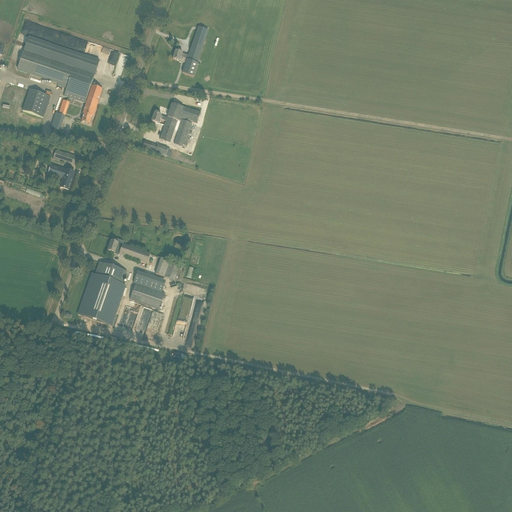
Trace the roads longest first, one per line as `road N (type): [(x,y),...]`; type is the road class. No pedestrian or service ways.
road 1 (track): [(511,424),(54,324)]
road 2 (track): [(511,139),(138,82)]
road 3 (unclassified): [(51,334),(166,0)]
road 4 (track): [(24,511),(77,329)]
